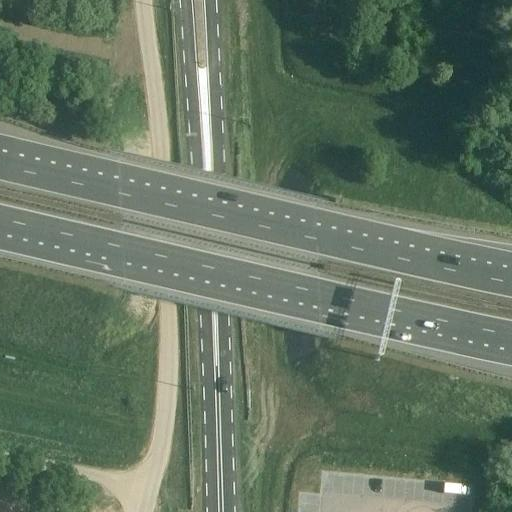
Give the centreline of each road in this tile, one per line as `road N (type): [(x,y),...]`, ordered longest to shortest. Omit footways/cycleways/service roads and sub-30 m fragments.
road 1 (motorway): [(511,284),(0,166)]
road 2 (motorway): [(0,220),(511,337)]
road 3 (primary): [(219,511),(198,0)]
road 4 (unclassified): [(148,489),(166,405),(169,301),(143,0)]
road 5 (unclassified): [(148,489),(0,458)]
